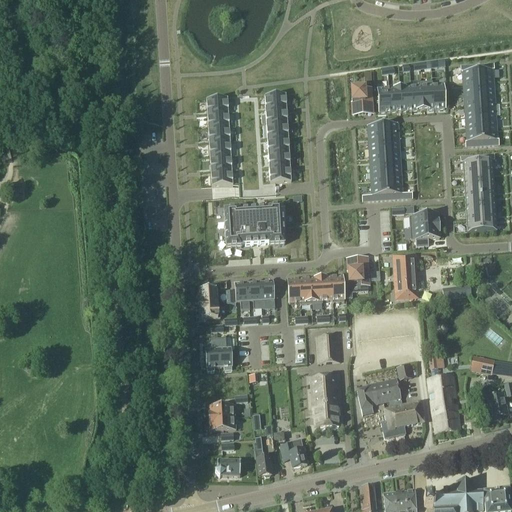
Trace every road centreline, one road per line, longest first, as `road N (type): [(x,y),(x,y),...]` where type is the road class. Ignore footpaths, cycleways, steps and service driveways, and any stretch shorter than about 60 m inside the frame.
road 1 (residential): [(176,276),(311,267),(328,255),(318,141),(325,127),(443,118),(445,154)]
road 2 (tertiary): [(197,510),(511,437)]
road 3 (residential): [(197,510),(176,276)]
road 4 (residential): [(176,276),(167,93)]
road 5 (residential): [(477,0),(419,15),(357,0)]
